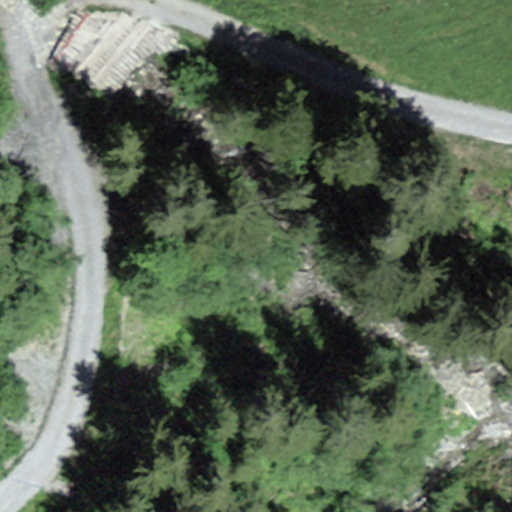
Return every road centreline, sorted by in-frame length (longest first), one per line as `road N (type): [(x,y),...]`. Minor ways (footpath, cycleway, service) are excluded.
road 1 (track): [(57,0),(28,27),(29,66),(65,134),(85,202),(89,293),(72,379),(49,441),(0,493)]
road 2 (track): [(511,116),(396,99),(311,74),(148,0)]
